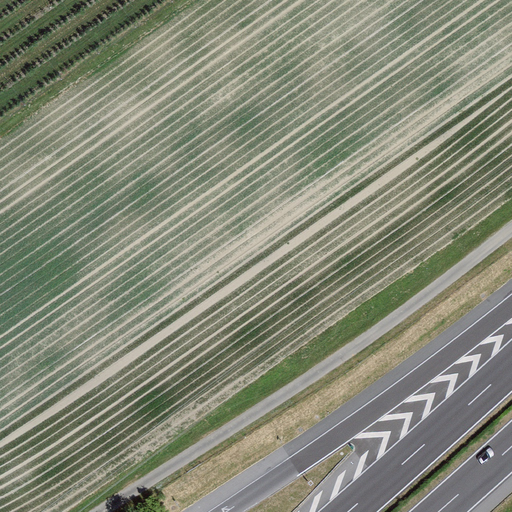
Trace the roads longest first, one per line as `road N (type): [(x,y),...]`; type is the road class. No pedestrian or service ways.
road 1 (track): [(100,511),(346,352),(511,228)]
road 2 (motorway): [(511,364),(347,511)]
